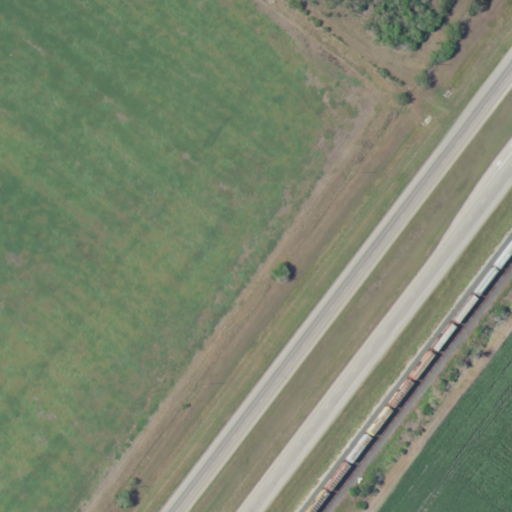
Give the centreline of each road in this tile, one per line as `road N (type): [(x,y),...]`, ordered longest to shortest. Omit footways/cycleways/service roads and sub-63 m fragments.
road 1 (trunk): [(511,68),(178,511)]
road 2 (trunk): [(251,511),(511,171)]
